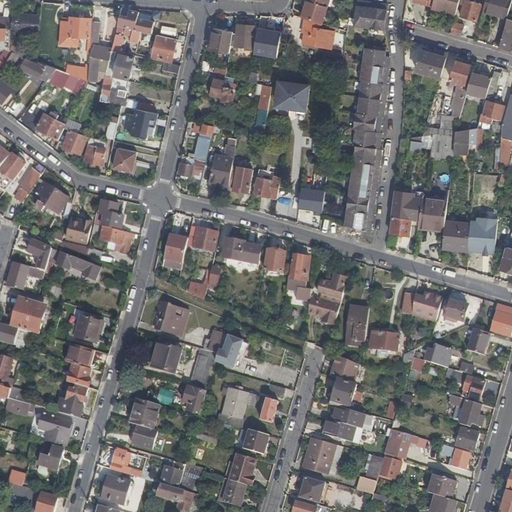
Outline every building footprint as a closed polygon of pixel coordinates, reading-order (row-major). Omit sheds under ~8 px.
[(329,0),(303,0),(303,1),(306,1),(304,8),(301,18),(322,24),(329,0)] [(435,0),(433,7),(433,9),(456,16),(459,4),(460,0),(435,0)] [(467,0),(460,0),(459,4),(464,6),(461,17),(477,21),(482,4),(467,0)] [(511,0),(486,0),(483,12),(507,19),(511,0)] [(368,28),(371,3),(365,2),(365,5),(357,4),(354,26),(368,28)] [(377,4),(371,3),(368,28),(384,30),(388,4),(381,3),(380,6),(377,6),(377,4)] [(127,17),(120,16),(118,27),(125,28),(141,32),(151,35),(154,23),(142,20),(138,19),(139,13),(129,10),(127,17)] [(40,17),(12,14),(12,18),(11,30),(11,31),(39,33),(40,17)] [(0,17),(0,40),(5,40),(5,29),(11,30),(12,18),(0,17)] [(70,18),(70,19),(70,23),(61,23),(60,33),(59,45),(77,47),(77,38),(90,39),(92,20),(70,18)] [(507,19),(499,48),(510,51),(511,44),(511,20),(507,19)] [(99,23),(92,22),(91,46),(98,47),(99,23)] [(454,22),(451,34),(460,37),(464,26),(454,22)] [(246,26),(237,26),(237,35),(233,34),(230,48),(254,49),(256,38),(255,37),(256,27),(253,26),(253,23),(246,23),(246,26)] [(331,49),(334,32),(318,29),(318,26),(306,23),(302,43),(331,49)] [(125,28),(118,27),(116,35),(123,36),(123,34),(125,28)] [(141,32),(125,28),(123,34),(132,36),(130,41),(138,43),(141,32)] [(277,58),(281,33),(257,28),(256,38),(254,49),(253,54),(277,58)] [(233,34),(233,32),(212,29),(209,50),(229,54),(230,48),(233,34)] [(123,36),(116,35),(111,51),(119,53),(123,36)] [(172,63),(177,40),(157,36),(154,48),(152,47),(151,50),(154,51),(152,58),(166,61),(172,63)] [(0,47),(9,51),(10,40),(5,40),(0,40),(0,47)] [(88,80),(88,82),(96,81),(97,69),(95,69),(96,58),(99,59),(109,61),(111,51),(93,47),(90,58),(89,70),(88,80)] [(363,64),(386,67),(387,60),(385,60),(386,47),(381,47),(380,50),(365,47),(363,64)] [(0,64),(2,66),(5,63),(12,54),(5,51),(0,57),(0,64)] [(113,78),(114,78),(114,76),(119,55),(119,53),(111,51),(109,61),(106,73),(105,76),(113,78)] [(416,70),(441,78),(446,58),(422,51),(416,70)] [(16,70),(19,67),(22,64),(23,65),(27,58),(13,53),(5,63),(16,70)] [(134,58),(119,55),(114,76),(128,80),(134,58)] [(19,67),(48,81),(57,69),(37,62),(27,58),(23,65),(22,64),(19,67)] [(97,72),(106,73),(109,61),(99,59),(97,72)] [(475,67),(457,62),(451,81),(459,83),(458,97),(455,107),(463,110),(467,94),(473,74),(475,67)] [(162,71),(178,75),(179,67),(164,63),(162,71)] [(0,71),(9,78),(14,71),(5,64),(0,71)] [(387,67),(386,67),(363,64),(361,80),(362,80),(386,83),(387,76),(384,76),(384,72),(387,70),(387,67)] [(68,66),(68,74),(70,75),(82,79),(88,80),(89,70),(82,69),(68,66)] [(214,68),(213,74),(224,77),(225,77),(226,71),(214,68)] [(502,72),(495,70),(492,78),(487,96),(495,98),(502,72)] [(213,74),(202,72),(201,78),(214,81),(213,86),(210,85),(210,88),(212,89),(211,95),(222,98),(221,102),(223,105),(229,107),(232,104),(234,95),(230,94),(232,84),(223,82),(224,78),(224,77),(213,74)] [(473,74),(467,94),(487,98),(487,96),(492,78),(473,74)] [(80,96),(88,82),(82,79),(70,75),(63,87),(80,96)] [(137,109),(139,109),(141,103),(127,100),(128,95),(110,91),(113,78),(105,76),(101,101),(122,106),(129,107),(137,109)] [(15,87),(19,91),(28,81),(23,77),(15,87)] [(0,102),(3,105),(14,90),(11,89),(13,86),(7,82),(5,84),(0,79),(0,102)] [(386,87),(386,83),(362,80),(360,97),(385,100),(386,93),(383,92),(383,89),(386,87)] [(309,86),(280,82),(277,104),(306,109),(309,86)] [(263,138),(266,118),(272,87),(261,85),(254,128),(249,127),(247,134),(263,138)] [(384,107),(385,100),(360,97),(358,113),(380,116),(381,116),(382,110),(380,110),(380,107),(384,107)] [(486,101),(482,114),(480,122),(492,124),(494,118),(502,120),(506,106),(486,101)] [(159,115),(137,109),(136,116),(128,114),(125,128),(133,129),(132,136),(148,140),(149,134),(154,135),(159,115)] [(477,112),(472,130),(478,129),(480,122),(482,114),(477,112)] [(379,122),(380,116),(358,113),(356,113),(354,129),(356,129),(379,132),(380,125),(376,124),(376,122),(379,122)] [(36,129),(58,140),(64,128),(66,125),(61,123),(62,120),(50,115),(49,117),(44,114),(41,120),(36,129)] [(443,115),(442,128),(457,130),(458,117),(443,115)] [(69,130),(78,134),(81,127),(67,121),(66,125),(64,128),(69,130)] [(106,138),(114,140),(118,125),(109,123),(106,138)] [(189,153),(188,158),(206,161),(213,127),(194,123),(192,131),(201,133),(199,138),(196,154),(189,153)] [(416,129),(417,137),(424,136),(426,127),(416,129)] [(426,127),(424,136),(434,135),(436,128),(426,127)] [(436,128),(434,135),(456,139),(457,132),(457,130),(442,128),(436,128)] [(381,132),(379,132),(356,129),(354,145),(355,145),(377,149),(378,143),(376,142),(376,139),(380,140),(381,132)] [(81,155),(87,138),(78,134),(69,130),(62,147),(81,155)] [(457,132),(456,139),(454,154),(469,155),(471,130),(457,132)] [(422,150),(432,150),(434,135),(424,136),(424,141),(422,150)] [(434,135),(430,159),(453,160),(454,154),(456,139),(434,135)] [(412,138),(402,139),(400,151),(411,151),(411,149),(412,139),(412,138)] [(511,149),(511,140),(502,138),(500,164),(509,167),(511,149)] [(411,149),(422,151),(422,150),(424,141),(412,139),(411,149)] [(85,161),(103,166),(107,145),(105,142),(101,141),(98,143),(97,147),(89,145),(85,161)] [(381,149),(377,149),(355,145),(353,162),(354,162),(377,165),(378,159),(376,159),(376,156),(380,157),(381,149)] [(0,169),(11,155),(0,146),(0,169)] [(209,183),(228,186),(230,178),(231,171),(235,148),(227,147),(225,157),(215,155),(209,183)] [(139,153),(119,148),(114,168),(136,174),(138,166),(136,166),(137,163),(139,153)] [(22,160),(18,157),(13,153),(0,170),(0,187),(7,192),(27,164),(22,160)] [(188,158),(188,157),(186,164),(180,163),(178,174),(191,177),(192,170),(200,172),(203,172),(206,161),(188,158)] [(379,166),(377,165),(354,162),(352,178),(366,180),(376,181),(376,175),(374,175),(375,172),(378,173),(379,166)] [(235,172),(234,178),(232,191),(248,194),(252,171),(236,168),(235,172)] [(191,177),(199,179),(200,172),(192,170),(191,177)] [(40,178),(41,176),(33,171),(25,183),(26,184),(23,190),(24,192),(29,195),(33,189),(40,178)] [(313,215),(322,216),(328,172),(321,171),(320,179),(318,191),(311,190),(302,189),(299,208),(314,210),(314,213),(313,215)] [(500,181),(507,184),(509,176),(502,174),(500,181)] [(253,194),(277,199),(280,178),(273,176),(272,180),(256,177),(253,194)] [(69,199),(40,178),(33,189),(38,193),(34,199),(41,204),(42,202),(57,213),(69,199)] [(318,191),(320,179),(313,178),(311,190),(318,191)] [(375,187),(376,181),(366,180),(352,178),(349,194),(375,198),(376,190),(372,190),(373,187),(375,187)] [(397,190),(393,217),(412,219),(420,221),(424,199),(414,198),(415,193),(397,190)] [(29,195),(24,192),(19,201),(24,204),(29,195)] [(374,206),(375,198),(349,194),(347,211),(371,214),(372,208),(370,208),(370,205),(374,206)] [(420,221),(419,228),(445,231),(446,221),(448,202),(424,199),(420,221)] [(116,215),(118,205),(102,202),(99,214),(102,215),(102,213),(105,213),(116,215)] [(67,221),(72,205),(67,204),(62,221),(67,223),(67,221)] [(370,220),(371,214),(347,211),(345,226),(370,232),(371,223),(368,223),(368,220),(370,220)] [(105,213),(102,227),(103,227),(120,231),(123,217),(116,215),(105,213)] [(412,219),(393,217),(391,234),(411,236),(412,219)] [(471,221),(470,224),(469,247),(468,252),(496,254),(498,221),(478,219),(478,221),(471,221)] [(67,223),(64,235),(68,236),(67,240),(87,245),(91,227),(72,222),(67,221),(67,223)] [(445,231),(443,249),(452,250),(452,245),(469,247),(470,224),(446,221),(445,231)] [(94,225),(91,238),(100,240),(103,227),(102,227),(94,225)] [(130,238),(131,233),(120,231),(103,227),(100,240),(115,243),(114,250),(127,253),(131,238),(130,238)] [(218,233),(191,227),(190,231),(188,240),(186,247),(214,253),(218,233)] [(186,247),(188,240),(170,236),(164,261),(183,264),(186,247)] [(244,244),(245,242),(241,241),(241,240),(238,238),(234,237),(230,237),(229,238),(229,239),(225,238),(221,258),(241,262),(241,261),(244,244)] [(46,271),(52,250),(32,242),(28,252),(37,256),(33,268),(46,271)] [(261,247),(244,244),(241,261),(258,265),(261,247)] [(267,272),(288,274),(291,250),(270,248),(267,272)] [(511,271),(511,249),(508,248),(507,248),(502,269),(511,271)] [(95,282),(101,269),(68,256),(52,250),(46,271),(45,273),(50,274),(53,264),(70,271),(72,265),(84,271),(82,277),(95,282)] [(123,264),(125,258),(113,255),(111,261),(123,264)] [(292,274),(289,274),(286,291),(305,294),(310,259),(294,257),(292,274)] [(33,268),(14,263),(8,285),(22,289),(24,281),(17,279),(19,272),(26,274),(43,279),(45,273),(46,271),(33,268)] [(220,270),(212,268),(209,282),(218,283),(220,270)] [(24,281),(26,274),(19,272),(17,279),(24,281)] [(342,299),(348,277),(334,274),(332,283),(320,280),(317,292),(321,293),(342,299)] [(190,294),(205,300),(207,288),(208,287),(192,284),(190,294)] [(45,298),(59,302),(62,289),(49,285),(45,298)] [(423,297),(416,295),(413,312),(426,316),(425,319),(437,323),(438,320),(444,298),(425,292),(423,297)] [(320,300),(340,306),(342,299),(321,293),(320,300)] [(445,295),(444,298),(438,320),(445,321),(451,297),(445,295)] [(17,297),(8,326),(11,327),(20,298),(17,297)] [(11,327),(28,332),(39,335),(47,306),(20,298),(11,327)] [(335,326),(341,306),(340,306),(320,300),(310,298),(308,315),(321,318),(321,322),(335,326)] [(171,305),(159,301),(156,312),(162,314),(158,331),(179,337),(187,311),(170,306),(171,305)] [(475,307),(457,301),(452,317),(471,323),(475,307)] [(511,313),(511,307),(498,303),(496,309),(511,313)] [(365,347),(369,310),(349,307),(345,345),(365,347)] [(511,336),(511,334),(511,316),(498,312),(492,331),(511,336)] [(103,322),(82,316),(76,338),(97,343),(103,322)] [(8,326),(1,324),(0,328),(0,341),(16,346),(18,340),(25,343),(28,332),(11,327),(8,326)] [(469,351),(484,356),(491,334),(477,329),(476,329),(469,351)] [(219,351),(224,334),(213,330),(211,340),(206,338),(202,350),(218,354),(219,351)] [(401,335),(377,332),(375,348),(399,351),(401,335)] [(218,354),(216,361),(234,368),(243,342),(242,341),(242,340),(241,340),(241,341),(230,337),(224,352),(219,351),(218,354)] [(183,350),(160,343),(157,352),(160,353),(156,367),(176,373),(183,350)] [(69,363),(74,345),(71,344),(66,362),(69,363)] [(89,369),(94,351),(74,345),(69,363),(74,364),(89,369)] [(429,349),(426,361),(450,368),(454,350),(438,346),(436,351),(429,349)] [(426,347),(416,351),(414,358),(422,360),(426,347)] [(202,350),(191,388),(207,392),(214,368),(216,361),(218,354),(202,350)] [(405,355),(404,366),(412,362),(415,351),(405,355)] [(14,358),(0,354),(0,385),(11,389),(12,387),(14,379),(8,377),(14,358)] [(343,357),(337,355),(331,377),(339,379),(352,383),(358,364),(343,357)] [(411,369),(422,372),(425,361),(422,360),(414,358),(413,363),(411,369)] [(461,372),(473,375),(476,366),(464,363),(461,372)] [(77,385),(89,388),(91,379),(89,379),(91,369),(89,369),(74,364),(68,382),(77,385)] [(26,376),(28,370),(25,369),(18,367),(16,373),(26,376)] [(480,401),(486,382),(456,372),(454,380),(466,384),(465,389),(466,389),(464,393),(464,396),(466,397),(466,399),(476,402),(477,400),(480,401)] [(332,399),(330,404),(338,406),(346,408),(348,405),(351,405),(357,385),(352,383),(339,379),(332,400),(332,399)] [(0,385),(0,396),(8,399),(9,397),(11,389),(0,385)] [(59,412),(80,418),(89,388),(77,385),(76,389),(70,388),(67,401),(63,399),(59,412)] [(283,396),(285,389),(271,385),(269,392),(283,396)] [(242,391),(243,388),(237,386),(236,390),(229,388),(223,415),(243,419),(250,393),(242,391)] [(12,387),(11,389),(9,397),(25,402),(28,391),(12,387)] [(207,392),(191,388),(188,387),(184,402),(189,403),(187,410),(196,413),(196,410),(201,412),(207,392)] [(455,391),(453,396),(466,399),(466,397),(464,396),(464,393),(455,391)] [(413,398),(403,395),(401,405),(410,408),(413,398)] [(453,396),(452,395),(450,403),(458,405),(453,419),(461,421),(461,422),(472,425),(472,423),(482,426),(485,416),(475,413),(478,403),(476,402),(466,399),(453,396)] [(9,397),(8,399),(5,410),(17,413),(18,409),(28,411),(30,403),(25,402),(9,397)] [(264,409),(261,420),(272,424),(278,401),(267,398),(265,405),(263,405),(262,408),(264,409)] [(155,404),(138,399),(135,410),(130,423),(138,425),(148,428),(155,404)] [(398,405),(392,403),(388,418),(394,420),(398,405)] [(156,421),(160,406),(155,404),(148,428),(153,430),(156,421)] [(367,414),(346,408),(338,406),(334,420),(357,427),(363,429),(364,424),(367,414)] [(406,408),(400,406),(393,430),(398,432),(406,408)] [(46,440),(67,446),(69,437),(68,436),(72,422),(43,414),(39,429),(49,432),(46,440)] [(371,426),(374,416),(367,414),(364,424),(371,426)] [(353,443),(353,442),(357,427),(334,420),(329,419),(325,434),(353,443)] [(3,421),(1,427),(10,430),(12,423),(3,421)] [(148,428),(138,425),(133,444),(152,449),(158,431),(156,431),(153,430),(148,428)] [(359,444),(363,429),(357,427),(353,442),(359,444)] [(404,427),(402,433),(417,437),(418,438),(420,432),(404,427)] [(480,433),(462,428),(457,446),(475,451),(480,433)] [(250,431),(243,429),(238,444),(245,446),(250,431)] [(398,432),(393,430),(386,454),(407,460),(412,442),(418,444),(420,438),(418,438),(417,437),(402,433),(398,432)] [(269,436),(250,431),(245,446),(244,449),(263,454),(269,436)] [(217,447),(220,440),(195,433),(193,439),(217,447)] [(336,445),(313,438),(304,469),(327,476),(328,473),(336,445)] [(335,475),(343,447),(336,445),(328,473),(335,475)] [(466,470),(472,453),(445,445),(444,450),(456,454),(452,466),(466,470)] [(43,454),(41,461),(41,463),(40,465),(59,470),(64,449),(55,446),(52,456),(43,454)] [(125,459),(128,460),(130,453),(117,449),(111,469),(121,472),(123,466),(125,459)] [(238,454),(235,463),(230,480),(247,485),(249,486),(257,460),(238,454)] [(374,494),(384,459),(374,456),(367,478),(362,477),(358,490),(374,494)] [(391,463),(384,461),(379,478),(388,481),(389,478),(396,480),(402,461),(392,458),(391,463)] [(230,461),(225,479),(230,480),(235,463),(230,461)] [(185,465),(174,462),(172,467),(166,465),(165,469),(162,469),(158,483),(179,489),(182,476),(185,465)] [(205,469),(186,464),(185,465),(182,476),(195,479),(202,481),(205,473),(204,473),(205,469)] [(24,487),(28,474),(13,470),(9,482),(24,487)] [(101,499),(125,506),(132,482),(108,475),(101,499)] [(434,475),(429,493),(436,495),(443,497),(452,500),(457,482),(447,479),(447,478),(444,477),(444,478),(434,475)] [(182,476),(179,489),(191,493),(195,479),(182,476)] [(303,477),(297,496),(299,497),(305,477),(303,477)] [(326,483),(305,477),(299,497),(321,503),(326,483)] [(225,479),(219,501),(223,502),(230,480),(225,479)] [(230,480),(223,502),(241,507),(247,485),(230,480)] [(158,483),(157,483),(154,492),(159,494),(159,495),(180,502),(178,509),(188,511),(193,493),(191,493),(179,489),(158,483)] [(42,493),(43,492),(27,488),(24,498),(33,501),(33,503),(39,504),(36,511),(55,511),(59,498),(42,493)] [(511,511),(511,491),(508,490),(500,511),(511,511)] [(377,495),(374,494),(372,502),(384,506),(387,497),(383,497),(377,495)] [(439,511),(443,497),(436,495),(432,510),(438,511),(439,511)] [(454,511),(458,502),(452,500),(443,497),(439,511),(454,511)] [(316,511),(318,507),(297,502),(294,511),(293,511),(316,511)]
